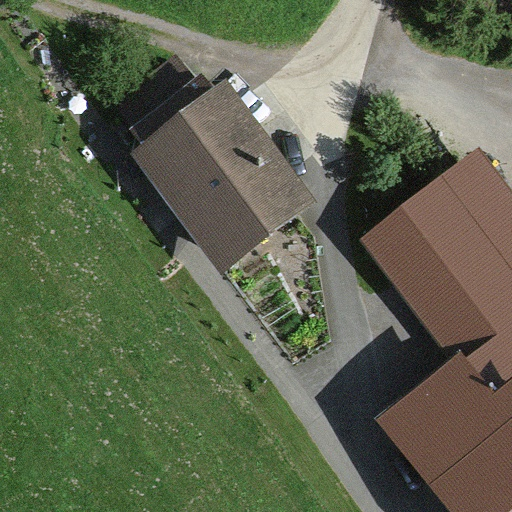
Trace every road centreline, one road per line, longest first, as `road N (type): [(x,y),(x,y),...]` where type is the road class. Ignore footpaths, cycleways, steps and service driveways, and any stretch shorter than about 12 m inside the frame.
road 1 (track): [(1,0),(383,511)]
road 2 (track): [(370,494),(328,156),(336,75),(362,0)]
road 3 (track): [(511,95),(233,57),(44,0)]
